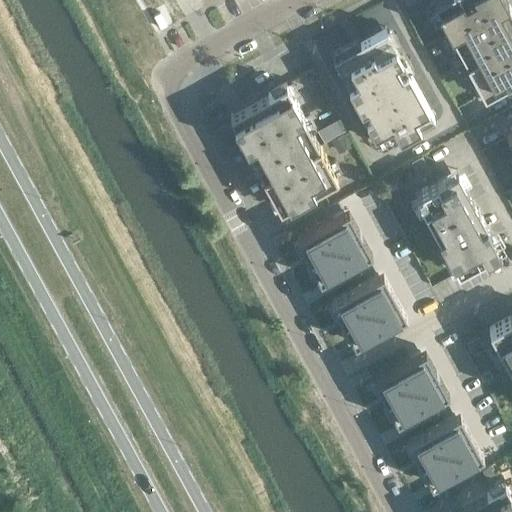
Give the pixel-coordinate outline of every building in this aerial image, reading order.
[(433,0),(433,1),(428,3),(436,17),(441,14),(450,31),(445,34),(453,48),(458,45),(466,60),(476,78),(470,80),(478,94),(483,91),(483,92),(507,79),(507,80),(511,77),(511,7),(508,0),(509,0),(508,0),(433,0)] [(433,113),(385,25),(332,54),(381,142),(433,113)] [(268,92),(230,113),(235,121),(234,121),(247,145),(248,145),(263,173),(263,174),(280,205),(288,201),(289,201),(314,187),(337,175),(336,173),(341,170),(334,158),(329,161),(319,143),(310,127),(315,125),(309,113),(303,115),(304,114),(293,95),(298,93),(292,81),(287,83),(286,82),(268,92)] [(325,91),(315,96),(319,103),(328,98),(325,91)] [(207,93),(197,98),(208,118),(218,113),(207,93)] [(330,123),(336,134),(346,128),(340,117),(330,123)] [(333,140),(340,151),(351,145),(345,134),(333,140)] [(411,159),(419,173),(429,168),(422,154),(411,159)] [(445,176),(415,192),(458,271),(488,255),(500,248),(457,169),(445,176)] [(347,208),(296,236),(320,278),(370,250),(347,208)] [(382,271),(331,299),(354,341),(405,314),(382,271)] [(511,314),(488,327),(511,370),(511,314)] [(424,349),(373,376),(396,419),(447,391),(424,349)] [(489,370),(481,374),(484,381),(492,377),(489,370)] [(459,412),(408,440),(431,482),(482,454),(459,412)] [(489,465),(477,471),(481,478),(492,472),(489,465)] [(486,491),(447,511),(511,511),(511,495),(511,494),(511,493),(511,483),(510,479),(505,482),(504,480),(486,490),(486,491)]
